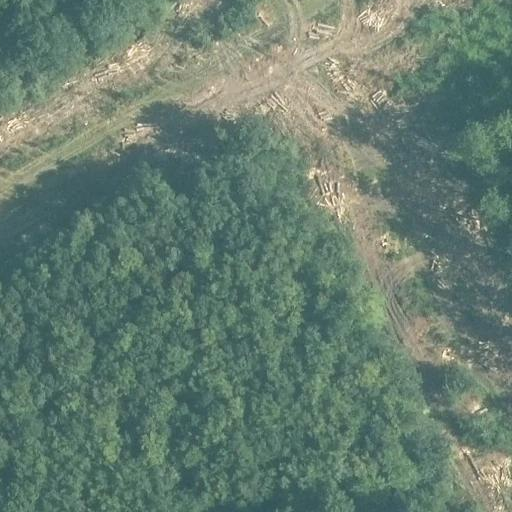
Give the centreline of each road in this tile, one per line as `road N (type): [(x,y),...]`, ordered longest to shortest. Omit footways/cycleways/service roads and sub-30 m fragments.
road 1 (track): [(511,432),(270,0)]
road 2 (track): [(284,27),(0,191)]
